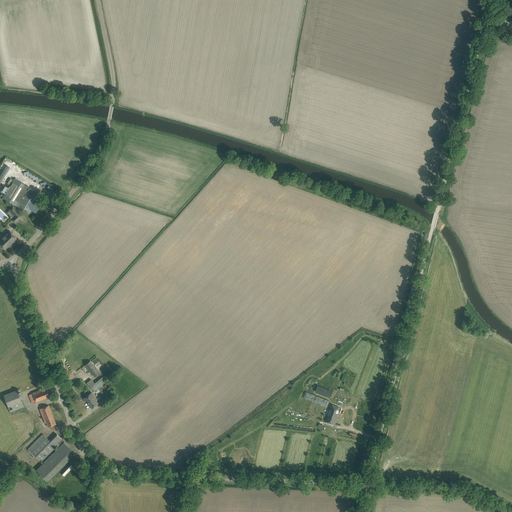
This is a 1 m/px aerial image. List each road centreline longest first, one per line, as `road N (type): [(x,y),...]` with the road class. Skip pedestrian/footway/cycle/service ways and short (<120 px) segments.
road 1 (unclassified): [(363,485),(135,478),(99,469),(70,430),(6,258)]
road 2 (unclassified): [(363,485),(480,26)]
road 3 (unclassified): [(6,258),(69,191),(102,132),(111,83),(96,0)]
road 4 (unknown): [(381,486),(422,396),(451,297)]
road 5 (unclassified): [(504,511),(447,487),(363,485)]
